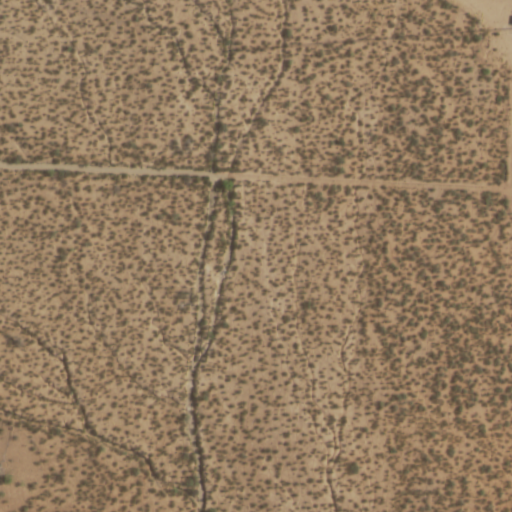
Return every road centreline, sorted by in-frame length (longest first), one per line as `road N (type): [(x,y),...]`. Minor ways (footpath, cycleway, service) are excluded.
road 1 (residential): [(511,200),(0,192)]
road 2 (residential): [(511,442),(382,432)]
